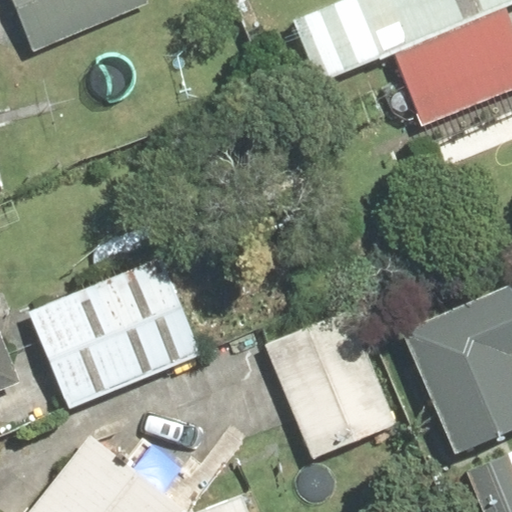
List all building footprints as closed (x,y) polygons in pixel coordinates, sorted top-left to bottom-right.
[(17,0),(38,50),(167,0),(17,0)] [(312,0),(296,6),(321,71),(509,0),(312,0)] [(511,6),(401,49),(429,121),(511,89),(511,6)] [(175,243),(30,297),(69,403),(215,349),(175,243)] [(511,277),(403,318),(454,451),(511,429),(511,277)] [(364,285),(260,329),(316,461),(420,417),(364,285)] [(0,301),(0,395),(31,384),(0,301)] [(84,425),(16,511),(186,511),(191,506),(84,425)] [(493,446),(449,465),(469,511),(511,511),(511,486),(511,487),(493,446)]
